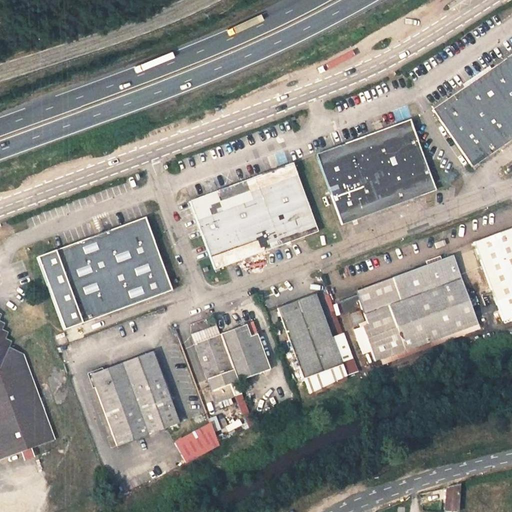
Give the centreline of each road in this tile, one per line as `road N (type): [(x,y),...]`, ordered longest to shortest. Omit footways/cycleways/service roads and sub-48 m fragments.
road 1 (residential): [(511,188),(194,306),(144,154)]
road 2 (motorway): [(0,152),(288,39),(360,0)]
road 3 (unclassified): [(144,154),(386,61),(486,0)]
road 4 (motorway): [(313,0),(0,127)]
road 5 (secondary): [(0,69),(141,28),(199,0)]
road 6 (unclassified): [(0,207),(144,154)]
road 7 (unclassified): [(366,500),(511,457)]
